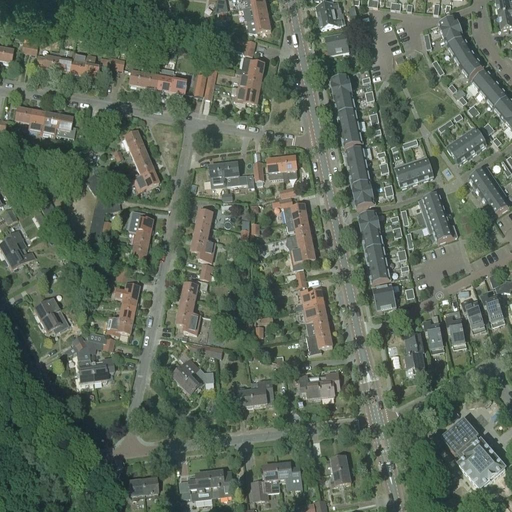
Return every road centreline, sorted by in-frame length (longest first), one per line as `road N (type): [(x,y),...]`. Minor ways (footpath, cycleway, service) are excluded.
road 1 (residential): [(129,453),(193,122)]
road 2 (residential): [(377,422),(129,453)]
road 3 (residential): [(129,453),(97,457),(78,447),(0,315)]
road 4 (residential): [(193,122),(0,88)]
road 5 (secondary): [(358,336),(320,146)]
road 6 (residential): [(511,261),(358,336)]
road 7 (secondary): [(320,146),(290,0)]
road 8 (track): [(0,442),(10,459),(37,459),(42,451),(0,378)]
road 9 (residential): [(320,146),(193,122)]
road 10 (residential): [(489,366),(377,422)]
